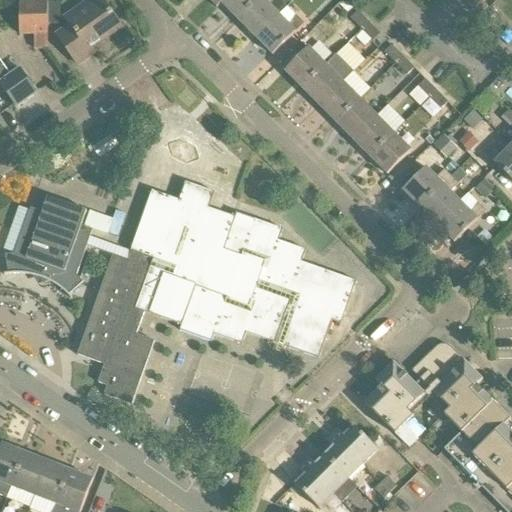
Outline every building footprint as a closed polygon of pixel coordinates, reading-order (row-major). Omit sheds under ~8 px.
[(122,27),(102,0),(92,0),(66,19),(72,28),(58,37),(78,65),(93,54),(90,50),(122,27)] [(226,0),(222,4),(239,21),(260,0),(226,0)] [(260,0),(239,21),(256,38),(279,15),(270,6),(275,0),(260,0)] [(480,0),(472,0),(467,5),(479,17),(488,7),(480,0)] [(48,4),(35,4),(20,4),(21,35),(35,35),(35,49),(48,49),(48,4)] [(351,19),(363,31),(370,24),(358,12),(351,19)] [(256,38),(273,56),(305,24),(297,16),(289,25),(279,15),(256,38)] [(373,42),(380,34),(370,24),(363,31),(373,42)] [(360,47),(369,37),(363,31),(353,40),(360,47)] [(326,66),(302,89),(320,106),(353,74),(364,62),(347,46),(336,57),(336,56),(326,66)] [(385,54),(397,65),(404,58),(392,46),(385,54)] [(285,72),(302,89),(326,66),(309,48),(285,72)] [(397,65),(408,76),(415,69),(404,58),(397,65)] [(11,76),(0,60),(0,84),(17,108),(38,93),(21,69),(11,76)] [(353,74),(320,106),(337,124),(360,100),(370,91),(353,74)] [(508,79),(504,74),(497,81),(502,86),(508,79)] [(419,87),(430,98),(438,91),(426,80),(419,87)] [(430,98),(442,110),(449,103),(438,91),(430,98)] [(337,124),(354,141),(377,117),(360,100),(337,124)] [(377,117),(354,141),(371,158),(394,135),(377,117)] [(470,133),(459,143),(468,152),(479,143),(470,133)] [(394,135),(371,158),(388,175),(412,152),(394,135)] [(434,147),(447,159),(457,149),(444,136),(434,147)] [(511,146),(503,156),(494,147),(486,155),(511,180),(511,146)] [(454,161),(446,169),(452,175),(460,168),(454,161)] [(403,191),(421,208),(451,178),(444,171),(436,179),(426,169),(403,191)] [(452,177),(459,185),(468,176),(460,169),(452,177)] [(460,203),(450,194),(459,185),(452,177),(451,178),(421,208),(438,226),(460,203)] [(485,200),(495,190),(485,180),(475,189),(485,200)] [(129,261),(114,256),(78,356),(105,366),(142,379),(155,342),(137,335),(145,313),(182,326),(184,317),(216,328),(214,335),(243,345),(247,333),(275,343),(275,332),(287,335),(292,326),(326,339),(333,321),(342,324),(357,282),(302,262),(306,251),(279,241),(283,230),(255,220),(252,232),(232,226),(235,218),(210,209),(215,193),(186,183),(180,201),(152,191),(131,252),(133,252),(129,261)] [(24,275),(30,275),(36,277),(40,278),(43,279),(48,281),(53,284),(58,287),(61,289),(64,292),(68,295),(72,299),(73,298),(70,295),(83,283),(77,276),(93,230),(82,226),(87,211),(48,198),(43,213),(32,209),(16,254),(6,255),(9,274),(5,275),(5,276),(10,275),(15,275),(21,275),(24,275)] [(438,226),(455,243),(486,212),(479,204),(470,213),(460,203),(438,226)] [(494,241),(484,231),(477,239),(486,248),(494,241)] [(442,345),(437,347),(420,364),(442,386),(465,362),(451,347),(447,345),(442,345)] [(483,380),(465,362),(442,386),(459,404),(477,386),(483,380)] [(376,381),(382,387),(392,398),(411,380),(394,363),(376,381)] [(416,385),(430,399),(435,394),(451,410),(445,416),(462,433),(445,450),(506,511),(511,511),(511,457),(510,455),(475,420),(459,404),(442,386),(420,364),(412,371),(421,380),(416,385)] [(375,414),(396,435),(414,417),(408,411),(424,396),(429,400),(430,399),(416,385),(411,380),(392,398),(375,414)] [(477,386),(459,404),(475,420),(494,402),(477,386)] [(382,387),(365,404),(375,414),(392,398),(382,387)] [(511,453),(511,432),(506,426),(511,420),(494,402),(475,420),(510,455),(511,453)] [(339,429),(333,435),(363,466),(378,451),(354,426),(344,435),(339,429)] [(363,466),(333,435),(327,441),(333,446),(324,455),(349,480),(363,466)] [(0,485),(2,486),(0,491),(0,495),(7,498),(11,489),(25,454),(2,445),(0,450),(0,485)] [(25,454),(11,489),(34,498),(48,463),(25,454)] [(310,458),(304,464),(334,494),(349,480),(324,455),(315,464),(310,458)] [(48,463),(34,498),(56,506),(57,505),(70,471),(48,463)] [(320,509),(334,494),(304,464),(299,469),(304,475),(295,484),(320,509)] [(70,471),(57,505),(56,506),(53,511),(65,511),(67,509),(75,511),(80,511),(93,480),(70,471)] [(388,477),(381,484),(391,493),(397,487),(388,477)] [(384,499),(391,493),(381,484),(375,490),(384,499)]
